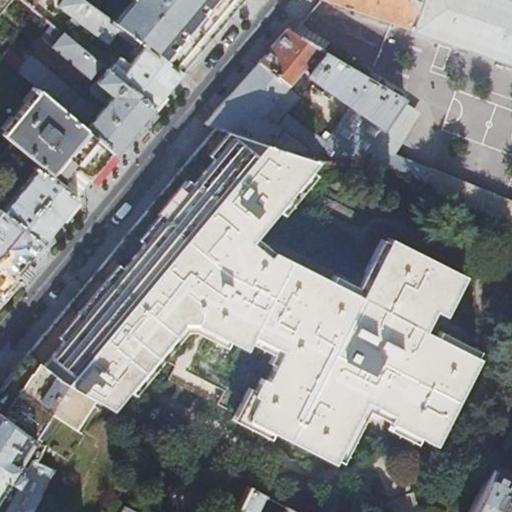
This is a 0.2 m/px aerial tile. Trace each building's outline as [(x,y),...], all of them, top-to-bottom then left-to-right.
[(113,22),(82,0),(63,0),(58,7),(108,44),(117,33),(134,46),(130,53),(135,57),(130,64),(123,59),(117,67),(114,64),(109,72),(153,108),(166,92),(182,73),(113,22)] [(235,9),(242,0),(128,0),(113,22),(182,73),(203,47),(207,43),(232,13),(235,9)] [(417,0),(325,0),(511,63),(511,0),(425,0),(424,2),(417,0)] [(101,65),(55,27),(44,41),(90,79),(101,65)] [(216,126),(317,159),(361,164),(378,136),(403,98),(294,32),(289,29),(275,45),(265,56),(260,62),(245,80),(232,95),(225,102),(206,125),(214,128),(216,126)] [(143,119),(153,108),(109,72),(107,70),(93,87),(94,93),(106,104),(100,111),(32,55),(24,64),(3,47),(0,50),(0,55),(34,85),(115,153),(128,137),(143,119)] [(101,170),(115,153),(34,85),(30,89),(35,93),(1,133),(9,139),(64,187),(77,198),(96,176),(101,170)] [(201,144),(132,228),(112,252),(88,281),(120,308),(158,321),(205,341),(183,387),(222,408),(224,405),(217,400),(221,391),(244,404),(238,416),(329,466),(363,405),(365,406),(368,412),(381,418),(382,417),(389,414),(391,416),(388,421),(435,444),(478,357),(424,329),(433,309),(442,314),(463,273),(389,236),(363,284),(257,228),(317,159),(216,126),(214,128),(201,144)] [(387,141),(378,136),(361,164),(476,210),(480,201),(380,159),(387,141)] [(77,198),(64,187),(9,139),(0,148),(0,167),(13,179),(18,174),(25,180),(0,209),(0,210),(40,243),(51,229),(67,210),(77,198)] [(320,191),(316,198),(354,219),(358,212),(320,191)] [(27,259),(40,243),(0,210),(0,290),(10,279),(27,259)] [(120,308),(88,281),(74,298),(62,313),(97,342),(144,367),(156,352),(161,359),(174,365),(166,379),(182,388),(183,387),(205,341),(158,321),(120,308)] [(97,342),(62,313),(46,333),(43,337),(29,354),(56,376),(93,397),(110,408),(129,385),(144,367),(97,342)] [(56,376),(29,354),(16,370),(10,377),(0,389),(0,414),(35,439),(42,444),(53,452),(67,460),(84,434),(73,428),(93,397),(56,376)] [(0,511),(33,511),(55,472),(35,461),(34,461),(6,511),(0,511),(0,493),(35,439),(0,414),(0,511)] [(511,434),(501,452),(511,457),(511,434)] [(200,450),(188,471),(205,481),(217,459),(200,450)] [(511,469),(511,457),(501,452),(471,511),(511,511),(511,477),(509,476),(511,469)] [(296,511),(291,509),(250,488),(237,511),(296,511)] [(295,495),(292,501),(307,508),(309,502),(295,495)]
